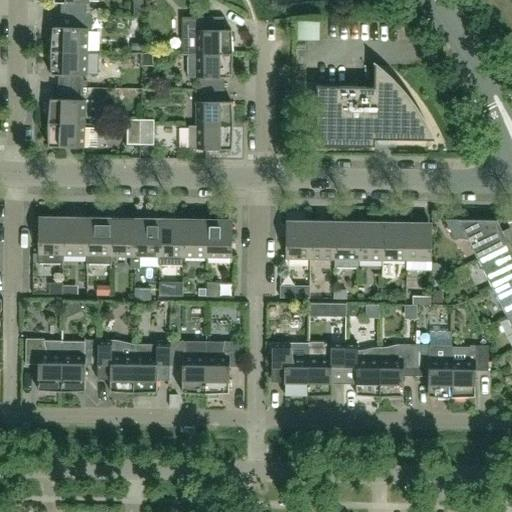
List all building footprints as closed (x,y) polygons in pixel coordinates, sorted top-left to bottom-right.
[(99,1),(98,0),(53,0),(53,3),(61,3),(60,16),(86,16),(86,4),(89,4),(89,1),(99,1)] [(92,17),(86,16),(60,16),(60,28),(52,28),(50,51),(87,53),(88,29),(92,29),(92,17)] [(233,54),(231,30),(224,30),(224,17),(182,18),(182,54),(196,54),(233,54)] [(319,41),(320,21),(297,21),(297,40),(319,41)] [(98,71),(98,53),(87,53),(50,51),(51,75),(58,75),(58,87),(83,88),(84,76),(86,76),(86,74),(94,74),(98,71)] [(232,78),(233,54),(196,54),(196,78),(199,78),(199,90),(224,90),(224,78),(232,78)] [(415,109),(413,106),(405,96),(398,88),(395,85),(388,78),(385,75),(378,69),(374,65),(374,66),(374,67),(374,87),(316,86),(315,145),(374,146),(374,139),(432,140),(432,141),(433,140),(429,132),(426,127),(422,119),(419,116),(415,109)] [(84,124),(85,101),(83,101),(83,88),(58,87),(58,100),(50,99),(48,123),(84,124)] [(233,126),(232,102),(224,102),(224,90),(199,90),(199,102),(196,102),(196,126),(233,126)] [(127,145),(140,145),(141,120),(127,120),(127,145)] [(154,120),(141,120),(140,145),(154,145),(154,120)] [(84,148),(84,124),(48,123),(48,147),(84,148)] [(233,126),(196,126),(188,126),(189,150),(232,149),(233,126)] [(184,149),(184,128),(172,128),(172,149),(184,149)] [(63,264),(63,256),(64,220),(39,219),(38,263),(63,264)] [(87,256),(87,220),(64,220),(63,256),(87,256)] [(111,257),(111,221),(87,220),(87,256),(87,263),(112,264),(112,257),(111,257)] [(511,241),(511,232),(510,228),(502,232),(497,221),(449,220),(446,224),(454,239),(468,238),(477,258),(511,241)] [(135,269),(135,221),(111,221),(111,257),(112,257),(130,257),(130,269),(135,269)] [(159,257),(159,221),(135,221),(135,269),(139,269),(139,267),(159,267),(159,265),(159,257)] [(183,258),(183,222),(159,221),(159,257),(159,265),(183,266),(183,258)] [(207,258),(207,222),(183,222),(183,258),(207,258)] [(232,258),(232,222),(207,222),(207,258),(232,258)] [(310,260),(311,224),(286,223),(285,259),(310,260)] [(316,260),(334,260),(335,224),(311,224),(310,260),(316,260)] [(358,260),(359,224),(335,224),(334,260),(335,260),(335,267),(358,268),(358,260)] [(382,261),(383,225),(359,224),(358,260),(382,261)] [(406,261),(407,225),(383,225),(382,261),(406,261)] [(406,270),(431,271),(432,225),(407,225),(406,261),(407,261),(406,270)] [(511,278),(511,241),(477,258),(492,288),(511,278)] [(511,315),(511,278),(492,288),(507,318),(511,315)] [(219,298),(219,283),(207,282),(206,293),(206,297),(219,298)] [(62,294),(63,284),(50,283),(50,294),(62,294)] [(97,286),(97,296),(109,296),(110,286),(97,286)] [(172,299),(171,286),(157,287),(157,299),(172,299)] [(309,286),(306,286),(284,286),(284,298),(309,298),(309,286)] [(431,296),(412,296),(412,305),(431,305),(431,296)] [(310,318),(327,318),(327,304),(310,304),(310,318)] [(346,305),(345,318),(354,319),(358,314),(359,305),(346,305)] [(61,392),(62,341),(45,341),(44,339),(26,339),(26,364),(38,365),(38,390),(61,392)] [(85,391),(86,365),(98,366),(98,340),(85,340),(85,341),(62,341),(61,392),(85,391)] [(110,391),(133,393),(134,360),(114,360),(114,340),(98,340),(98,366),(98,380),(110,381),(110,391)] [(134,360),(133,393),(157,392),(157,380),(170,380),(170,367),(170,341),(156,341),(156,344),(134,344),(134,360)] [(170,341),(170,367),(182,367),(182,392),(205,394),(206,357),(206,342),(184,341),(170,341)] [(206,357),(205,394),(229,393),(229,367),(242,367),(242,342),(224,342),(206,342),(206,357)] [(344,369),(344,344),(324,344),(324,342),(308,342),(308,346),(308,359),(307,396),(331,395),(331,383),(343,384),(344,369)] [(307,396),(308,359),(308,346),(291,346),(290,343),(272,343),(271,381),(284,381),(284,394),(307,396)] [(358,344),(344,344),(344,369),(343,384),(356,384),(356,395),(379,397),(380,348),(378,347),(372,348),(366,350),(358,352),(358,344)] [(403,396),(403,370),(416,370),(416,345),(398,345),(395,345),(387,347),(384,348),(380,348),(379,397),(403,396)] [(451,398),(452,361),(452,347),(452,345),(430,345),(416,345),(416,370),(428,371),(428,396),(451,398)] [(475,397),(475,371),(488,371),(488,346),(470,346),(470,347),(452,347),(452,361),(451,398),(475,397)]
